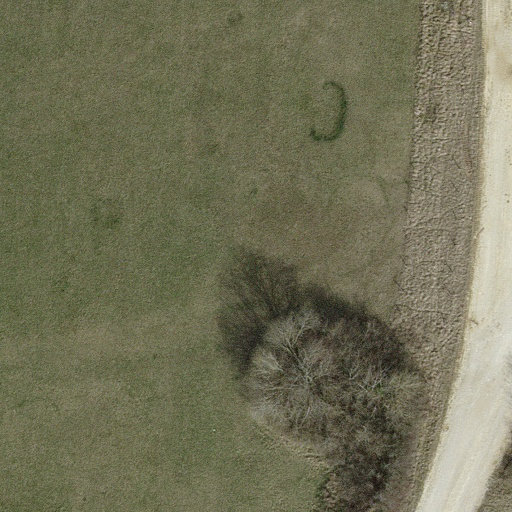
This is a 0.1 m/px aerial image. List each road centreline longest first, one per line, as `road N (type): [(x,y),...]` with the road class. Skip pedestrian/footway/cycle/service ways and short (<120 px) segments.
road 1 (track): [(511,77),(507,357)]
road 2 (track): [(439,511),(511,347)]
